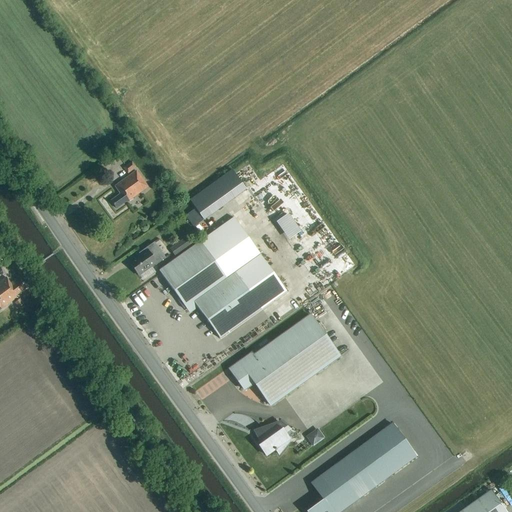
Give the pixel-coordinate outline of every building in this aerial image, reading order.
[(123,168),(127,174),(136,169),(131,162),(123,168)] [(232,171),(189,201),(203,220),(246,190),(232,171)] [(127,203),(148,188),(136,172),(115,187),(120,194),(110,201),(116,209),(126,202),(127,203)] [(286,292),(233,218),(158,271),(172,291),(170,292),(183,310),(193,303),(219,340),(286,292)] [(151,268),(157,264),(164,259),(163,256),(163,254),(161,252),(160,250),(159,248),(157,246),(155,245),(153,243),(145,248),(138,254),(139,256),(128,263),(138,276),(151,267),(151,268)] [(174,257),(184,250),(178,243),(169,249),(174,257)] [(10,284),(6,278),(0,281),(0,308),(1,310),(13,301),(18,308),(23,305),(19,299),(18,300),(15,296),(26,288),(20,280),(16,282),(15,280),(10,284)] [(339,357),(309,316),(252,356),(251,354),(229,370),(244,390),(253,383),(270,406),(339,357)] [(306,511),(340,511),(416,457),(392,424),(311,484),(323,500),(306,511)] [(261,446),(259,447),(266,456),(274,450),(275,451),(276,451),(279,455),(290,441),(284,434),(289,431),(282,425),(277,429),(274,425),(254,432),(263,444),(261,445),(261,446)] [(304,436),(311,446),(323,438),(317,428),(304,436)] [(504,501),(510,497),(505,488),(499,492),(504,501)] [(467,508),(460,511),(505,511),(491,491),(467,508)]
